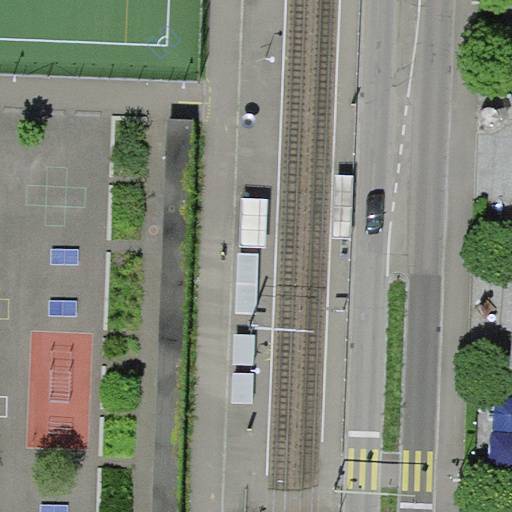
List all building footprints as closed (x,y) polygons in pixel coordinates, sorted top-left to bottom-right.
[(481,121),(483,124),(486,125),(489,125),(492,125),(495,123),(497,121),(498,117),(498,114),(497,111),(495,108),(492,107),(489,106),(486,106),(483,108),(480,110),(479,113),(479,116),(479,119),(481,121)] [(166,118),(150,511),(181,511),(197,120),(166,118)] [(352,181),(332,180),(330,239),(349,240),(352,181)] [(266,198),(240,197),(240,239),(266,239),(266,198)] [(260,253),(238,252),(236,312),(258,313),(260,253)] [(256,333),(233,332),(233,363),(255,364),(256,333)] [(255,372),(233,371),(233,401),(255,402),(255,372)]
